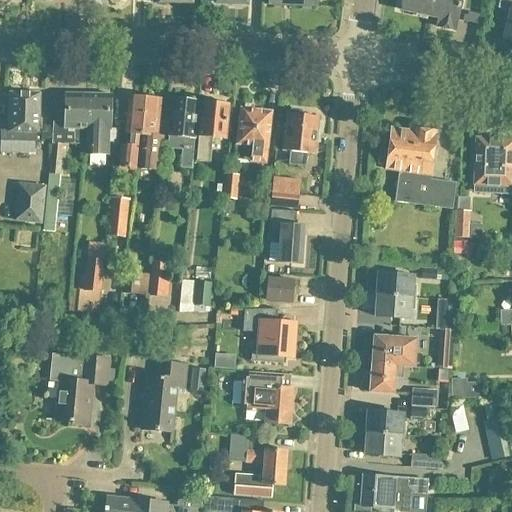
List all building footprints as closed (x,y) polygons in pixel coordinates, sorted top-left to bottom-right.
[(428,16),(431,0),(404,0),(402,10),(428,16)] [(431,0),(428,16),(438,18),(436,26),(452,30),(459,0),(431,0)] [(511,0),(499,0),(498,9),(509,11),(503,39),(511,41),(511,0)] [(463,14),(461,21),(477,24),(479,14),(467,11),(467,15),(463,14)] [(40,132),(40,93),(11,93),(10,131),(1,131),(1,151),(35,152),(35,132),(40,132)] [(52,144),(48,176),(41,232),(55,233),(61,175),(62,175),(64,144),(74,144),(86,144),(88,144),(89,94),(65,94),(65,122),(53,122),(52,144)] [(88,144),(86,144),(86,155),(108,155),(108,130),(110,130),(110,94),(89,94),(88,144)] [(133,135),(132,145),(121,144),(118,167),(139,169),(146,97),(130,95),(126,134),(133,135)] [(162,98),(146,97),(139,169),(162,172),(166,135),(158,134),(162,98)] [(173,100),(170,135),(168,148),(169,148),(170,149),(182,150),(180,167),(192,168),(198,102),(186,101),(186,98),(178,97),(177,100),(173,100)] [(215,103),(204,102),(197,160),(210,162),(212,143),(211,144),(212,137),(225,139),(230,105),(226,105),(224,102),(217,101),(215,103)] [(247,107),(245,109),(242,109),(238,145),(253,146),(251,161),(266,163),(272,112),(255,110),(254,107),(247,107)] [(316,155),(319,117),(304,116),(302,110),(293,110),(290,115),(286,115),(283,151),(291,152),(290,164),(306,166),(307,154),(316,155)] [(431,175),(436,132),(415,129),(415,132),(392,130),(389,154),(379,153),(378,165),(387,166),(387,170),(400,171),(396,203),(453,209),(456,183),(426,180),(427,175),(431,175)] [(511,137),(476,137),(474,177),(474,185),(475,185),(490,186),(501,186),(500,194),(511,194),(511,137)] [(237,200),(240,175),(226,174),(223,198),(237,200)] [(20,184),(16,220),(42,222),(45,186),(20,184)] [(297,208),(298,193),(273,190),(271,206),(297,208)] [(110,198),(106,236),(125,238),(129,201),(110,198)] [(271,211),(270,226),(269,243),(280,244),(279,263),(302,265),(304,227),(294,227),(295,213),(271,211)] [(468,238),(469,212),(457,211),(456,238),(468,238)] [(454,242),(454,254),(467,254),(467,242),(454,242)] [(105,260),(89,258),(85,288),(101,290),(105,260)] [(150,262),(149,275),(147,296),(165,299),(169,264),(150,262)] [(421,269),(421,280),(436,281),(436,269),(421,269)] [(147,296),(149,275),(123,272),(121,294),(147,296)] [(377,295),(412,298),(414,276),(379,273),(377,295)] [(294,281),(268,279),(267,301),(293,303),(294,281)] [(213,284),(196,282),(194,305),(211,307),(213,284)] [(412,298),(377,295),(375,317),(410,320),(412,298)] [(244,310),(243,331),(259,332),(257,360),(250,359),(250,361),(285,363),(286,359),(294,359),(297,324),(278,323),(278,309),(251,310),(244,310)] [(413,368),(416,340),(373,336),(371,365),(404,367),(404,368),(413,368)] [(83,357),(83,358),(52,354),(49,381),(60,382),(56,421),(88,424),(92,385),(106,386),(109,360),(83,357)] [(187,365),(158,362),(156,378),(146,377),(141,430),(173,433),(177,388),(185,389),(187,365)] [(404,367),(371,365),(369,393),(393,395),(395,379),(404,380),(404,368),(404,367)] [(292,390),(290,390),(291,377),(249,374),(249,380),(244,380),(243,406),(247,406),(247,411),(267,412),(266,424),(289,425),(292,390)] [(437,390),(411,388),(410,407),(436,408),(437,390)] [(511,416),(508,399),(496,400),(454,400),(454,422),(496,422),(511,417),(511,416)] [(367,412),(366,434),(400,437),(401,437),(403,415),(367,412)] [(400,437),(366,434),(364,456),(399,458),(401,437),(400,437)] [(248,439),(246,464),(264,465),(263,485),(260,485),(260,477),(235,475),(234,497),(273,500),(274,487),(285,487),(288,452),(269,450),(270,441),(248,439)] [(412,454),(412,456),(409,456),(408,466),(411,466),(411,468),(444,471),(445,457),(412,454)] [(511,474),(498,474),(496,501),(511,502),(511,474)] [(363,477),(362,493),(355,492),(353,511),(371,511),(371,509),(383,510),(397,511),(398,511),(409,511),(411,511),(412,495),(427,496),(428,480),(399,478),(384,479),(363,477)] [(178,506),(107,499),(105,511),(201,511),(203,493),(180,490),(178,506)] [(235,501),(234,511),(262,511),(263,503),(235,501)]
